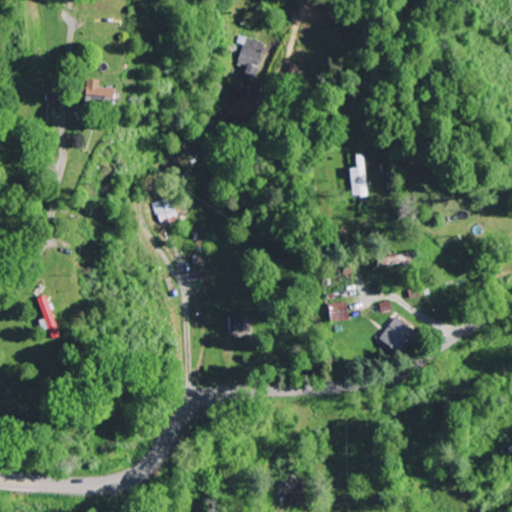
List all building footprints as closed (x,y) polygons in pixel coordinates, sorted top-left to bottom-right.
[(122,105),(122,93),(108,93),(108,105),(122,105)] [(153,203),(164,226),(182,217),(171,195),(153,203)] [(354,320),(352,303),(335,304),(337,322),(354,320)] [(416,325),(399,314),(386,336),(404,347),(416,325)] [(304,505),(304,472),(288,472),(288,505),(304,505)]
